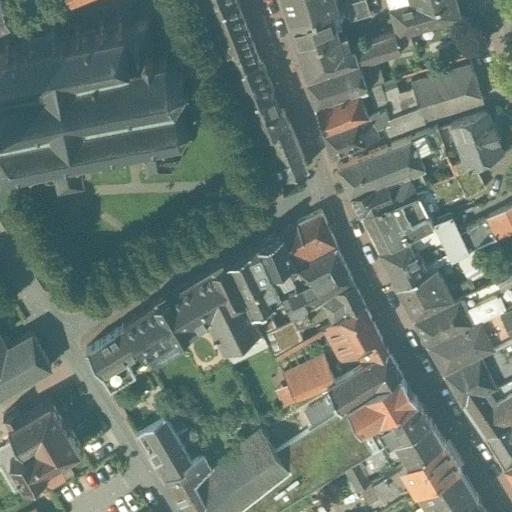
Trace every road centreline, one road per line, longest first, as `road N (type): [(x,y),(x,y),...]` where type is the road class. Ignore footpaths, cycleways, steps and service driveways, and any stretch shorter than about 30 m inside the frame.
road 1 (residential): [(509,511),(400,344),(326,182)]
road 2 (residential): [(60,336),(326,182)]
road 3 (residential): [(60,336),(169,511)]
road 4 (residential): [(326,182),(256,0)]
